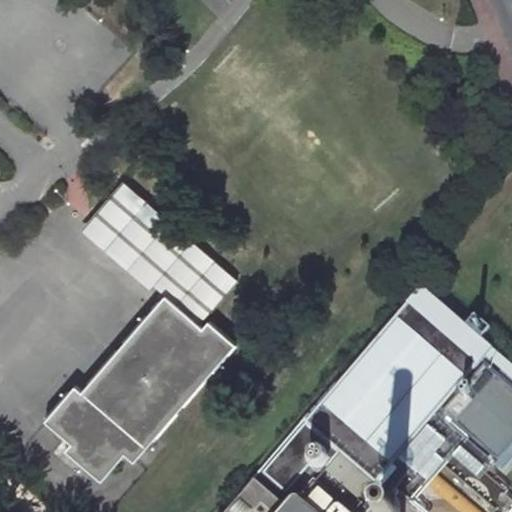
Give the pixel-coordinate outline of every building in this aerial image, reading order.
[(128,174),(87,220),(171,292),(178,299),(219,252),(128,174)] [(171,292),(86,389),(80,383),(50,417),(76,439),(70,446),(105,477),(129,449),(137,456),(241,339),(210,312),(243,273),(219,252),(178,299),(171,292)] [(422,287),(414,297),(485,357),(493,348),(422,287)] [(326,471),(359,500),(374,483),(376,485),(395,462),(437,414),(485,357),(414,297),(402,310),(395,318),(263,473),(286,493),(309,467),(316,473),(323,472),(339,453),(341,454),(326,471)] [(395,318),(402,310),(397,305),(390,314),(395,318)] [(511,365),(494,350),(484,362),(511,385),(511,365)] [(511,385),(484,362),(439,416),(466,440),(495,466),(511,445),(511,385)] [(437,414),(395,462),(425,488),(466,440),(439,416),(437,414)] [(511,445),(495,466),(503,472),(511,461),(511,445)] [(491,511),(492,509),(490,495),(485,487),(476,480),(465,476),(454,477),(444,482),(437,489),(433,498),(432,508),(432,511),(491,511)] [(346,511),(320,489),(306,505),(296,498),(291,500),(285,507),(254,479),(225,511),(346,511)] [(414,511),(419,507),(412,501),(406,507),(411,511),(414,511)]
